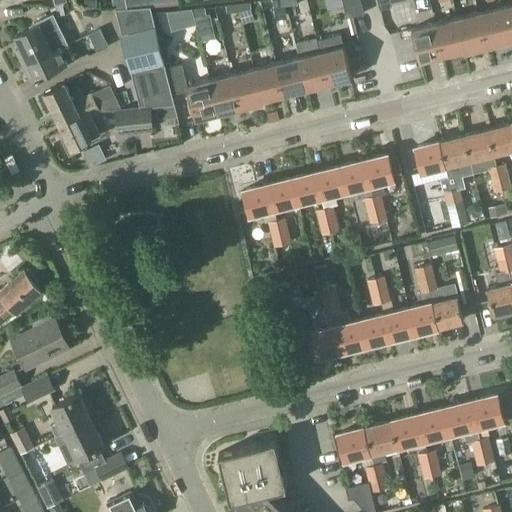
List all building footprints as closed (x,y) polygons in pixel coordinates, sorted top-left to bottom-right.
[(364,13),(361,0),(342,0),(347,17),(364,13)] [(378,0),(380,9),(392,6),(390,0),(378,0)] [(239,10),(251,9),(251,1),(238,2),(239,10)] [(239,10),(238,2),(227,4),(228,12),(239,10)] [(509,40),(511,39),(511,2),(501,6),(509,40)] [(115,8),(122,34),(155,26),(150,6),(115,8)] [(193,7),(194,15),(206,14),(206,6),(193,7)] [(487,46),(509,40),(501,6),(479,11),(487,46)] [(465,51),(487,46),(479,11),(457,17),(465,51)] [(55,55),(71,47),(54,12),(49,14),(49,15),(35,22),(37,24),(16,34),(22,46),(17,49),(24,63),(53,49),(55,55)] [(210,14),(206,14),(194,15),(200,40),(215,36),(210,14)] [(465,51),(457,17),(434,22),(442,54),(464,49),(465,51)] [(420,60),(442,54),(434,22),(412,28),(420,60)] [(130,71),(131,71),(164,62),(155,26),(122,34),(121,34),(130,71)] [(318,39),(329,82),(352,77),(341,33),(318,39)] [(306,88),(329,82),(318,39),(317,39),(320,51),(299,56),(306,88)] [(53,49),(24,63),(32,79),(76,57),(71,47),(55,55),(53,49)] [(284,93),(306,88),(299,56),(276,62),(284,93)] [(131,71),(140,107),(150,106),(174,103),(164,62),(131,71)] [(263,99),(284,93),(276,62),(254,67),(263,102),(264,101),(263,99)] [(219,113),(210,78),(187,84),(182,63),(171,66),(177,93),(189,90),(196,118),(219,113)] [(241,107),(263,102),(254,67),(232,73),(241,107)] [(219,113),(241,107),(232,73),(210,78),(219,113)] [(44,91),(57,118),(78,109),(97,101),(93,94),(85,98),(81,88),(70,93),(65,81),(44,91)] [(91,115),(101,110),(97,101),(78,109),(57,118),(64,135),(61,137),(69,154),(85,146),(83,142),(100,135),(91,115)] [(140,107),(116,110),(118,132),(152,128),(151,120),(178,116),(174,103),(150,106),(140,107)] [(494,152),(511,147),(511,123),(511,122),(488,128),(494,152)] [(488,128),(464,134),(470,158),(473,170),(488,166),(497,164),(494,152),(488,128)] [(455,161),(470,158),(464,134),(440,140),(449,176),(458,173),(455,161)] [(421,170),(411,172),(414,185),(440,178),(449,176),(440,140),(415,146),(421,170)] [(388,153),(364,159),(372,194),(381,192),(382,193),(383,192),(380,180),(394,177),(388,153)] [(361,197),(364,196),(372,194),(364,159),(340,165),(346,189),(359,186),(361,197)] [(488,166),(491,178),(509,174),(506,161),(497,164),(488,166)] [(333,192),(346,189),(340,165),(316,171),(322,195),(325,206),(334,204),(336,204),(333,192)] [(292,177),(298,201),(322,195),(316,171),(292,177)] [(449,176),(440,178),(444,190),(461,186),(458,173),(449,176)] [(511,186),(509,174),(491,178),(495,190),(511,186)] [(274,206),(298,201),(292,177),(268,182),(274,206)] [(244,188),(250,212),(274,206),(268,182),(244,188)] [(464,198),(461,186),(444,190),(447,202),(464,198)] [(372,194),(364,196),(367,209),(385,204),(382,193),(381,192),(372,194)] [(334,204),(325,206),(316,209),(320,221),(337,216),(334,204)] [(385,204),(367,209),(370,221),(388,217),(385,204)] [(269,220),(272,233),(289,229),(285,216),(277,218),(269,220)] [(337,216),(320,221),(323,233),(340,229),(337,216)] [(292,241),(289,229),(272,233),(275,245),(283,243),(290,241),(292,241)] [(458,248),(455,235),(428,242),(431,255),(458,248)] [(511,242),(495,247),(498,259),(511,255),(511,242)] [(511,255),(498,259),(501,271),(509,269),(511,268),(511,255)] [(415,266),(418,279),(436,275),(433,262),(415,266)] [(24,269),(0,290),(0,324),(13,313),(14,315),(43,290),(24,269)] [(500,285),(488,287),(494,312),(495,317),(508,314),(506,309),(511,307),(511,280),(509,269),(501,271),(497,272),(500,285)] [(367,279),(370,291),(388,286),(385,274),(367,279)] [(421,291),(431,289),(439,287),(436,275),(418,279),(421,291)] [(284,283),(291,311),(305,308),(298,280),(284,283)] [(319,290),(322,303),(340,299),(337,286),(319,290)] [(373,303),(382,301),(391,299),(388,286),(370,291),(373,303)] [(422,303),(408,306),(415,331),(438,325),(432,300),(433,300),(431,289),(421,291),(420,292),(422,303)] [(432,300),(438,325),(463,319),(457,294),(433,300),(432,300)] [(322,303),(325,314),(333,312),(343,310),(340,299),(322,303)] [(375,315),(361,318),(367,343),(391,337),(384,312),(382,301),(373,303),(372,303),(375,315)] [(408,307),(408,306),(394,310),(384,312),(391,337),(415,331),(408,307)] [(367,343),(361,318),(351,321),(348,309),(343,310),(333,312),(343,349),(367,343)] [(318,355),(343,349),(333,312),(325,314),(328,327),(312,331),(318,355)] [(34,325),(12,336),(26,366),(69,345),(55,315),(52,317),(51,315),(48,314),(34,320),(33,323),(34,325)] [(15,367),(0,374),(0,395),(21,386),(23,385),(15,367)] [(21,386),(28,399),(53,387),(46,373),(23,385),(21,386)] [(65,431),(65,432),(91,419),(78,392),(52,405),(60,421),(51,425),(56,435),(65,431)] [(497,394),(470,401),(476,427),(477,427),(503,420),(497,394)] [(467,429),(470,440),(480,437),(477,427),(476,427),(470,401),(443,407),(450,433),(467,429)] [(423,440),(450,433),(443,407),(417,414),(423,440)] [(390,421),(397,447),(423,440),(417,414),(390,421)] [(65,431),(56,435),(68,462),(77,458),(78,458),(87,478),(91,485),(103,479),(103,480),(130,466),(122,450),(106,458),(100,447),(103,445),(91,419),(65,432),(65,431)] [(370,453),(397,447),(390,421),(364,427),(370,453)] [(337,434),(343,460),(370,453),(364,427),(337,434)] [(33,448),(53,440),(50,430),(29,438),(33,448)] [(480,437),(470,440),(470,441),(472,440),(474,452),(492,448),(489,435),(480,437)] [(281,511),(266,496),(255,508),(247,500),(246,496),(286,486),(275,438),(218,452),(230,500),(231,499),(243,511),(281,511)] [(0,459),(8,475),(23,468),(11,445),(7,447),(3,441),(0,442),(0,459)] [(416,452),(419,464),(437,460),(434,448),(416,452)] [(495,460),(492,448),(474,452),(477,464),(495,460)] [(437,460),(419,464),(423,477),(441,472),(437,460)] [(383,461),(365,466),(368,478),(386,473),(383,461)] [(20,498),(34,490),(23,468),(8,475),(20,498)] [(386,473),(368,478),(372,490),(389,486),(386,473)] [(62,500),(51,479),(40,484),(38,485),(48,507),(51,506),(62,500)] [(374,511),(367,481),(344,487),(347,498),(352,497),(364,511),(374,511)] [(151,511),(152,511),(149,505),(145,504),(143,500),(138,502),(131,488),(106,501),(110,511),(151,511)] [(27,511),(45,511),(34,490),(20,498),(27,511)] [(482,508),(482,511),(501,511),(499,503),(482,508)]
